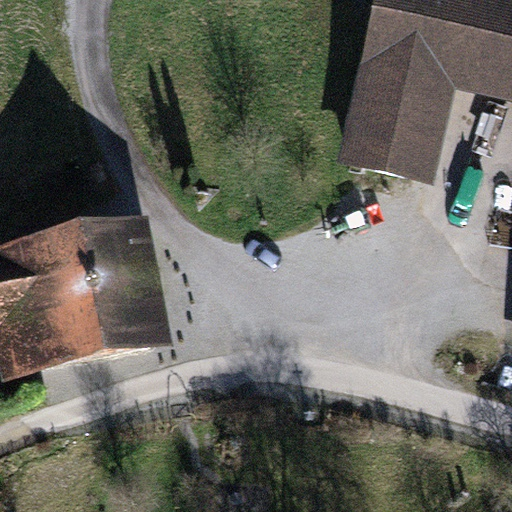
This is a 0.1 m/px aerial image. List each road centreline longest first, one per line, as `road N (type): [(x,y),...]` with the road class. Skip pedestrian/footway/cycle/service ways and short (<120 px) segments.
road 1 (track): [(234,372),(162,221),(126,168),(91,0)]
road 2 (track): [(511,424),(234,372)]
road 3 (track): [(234,372),(0,440)]
